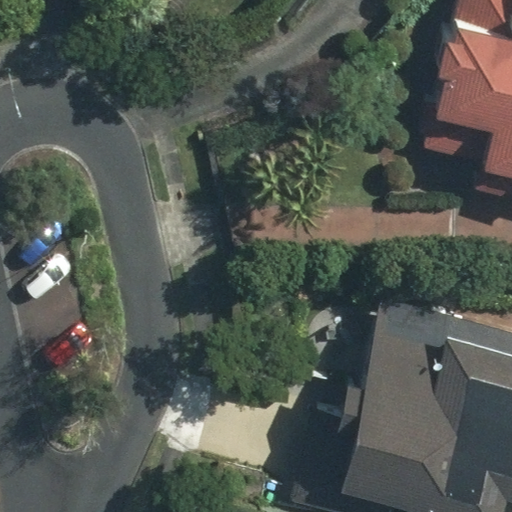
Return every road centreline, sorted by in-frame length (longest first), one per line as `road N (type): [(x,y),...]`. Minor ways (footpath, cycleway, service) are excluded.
road 1 (residential): [(0,163),(23,121),(87,124),(125,162),(153,369),(142,399)]
road 2 (residential): [(36,511),(0,270)]
road 3 (residential): [(142,399),(79,511)]
